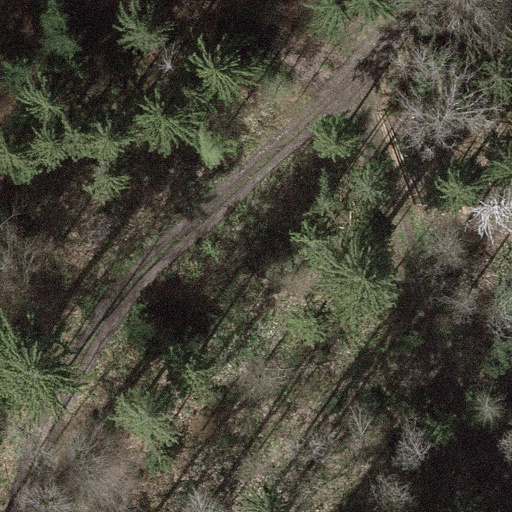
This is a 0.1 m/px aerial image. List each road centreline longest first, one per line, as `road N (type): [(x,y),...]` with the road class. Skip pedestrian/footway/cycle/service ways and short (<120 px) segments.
road 1 (track): [(427,0),(113,303),(69,378),(26,511)]
road 2 (track): [(511,485),(463,420),(350,80)]
